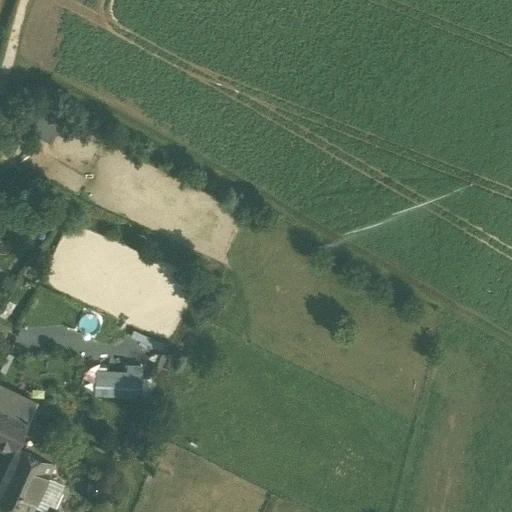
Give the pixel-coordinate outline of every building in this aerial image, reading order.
[(41,105),(30,131),(50,139),(61,114),(41,105)] [(127,370),(96,368),(94,392),(139,396),(142,363),(128,362),(127,370)] [(35,404),(0,386),(0,406),(28,420),(35,404)] [(28,420),(0,406),(0,441),(15,448),(17,443),(28,420)] [(28,420),(17,443),(22,446),(33,422),(28,420)] [(62,436),(33,422),(22,446),(53,460),(63,437),(62,436)] [(53,460),(22,446),(0,493),(0,500),(25,511),(29,511),(34,503),(47,474),(53,460)] [(62,481),(47,474),(34,503),(49,509),(62,481)]
